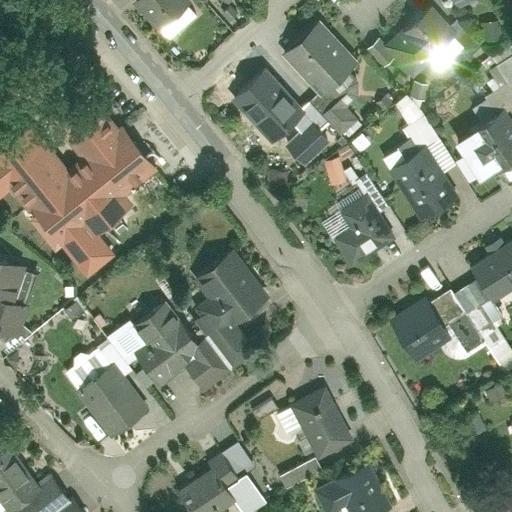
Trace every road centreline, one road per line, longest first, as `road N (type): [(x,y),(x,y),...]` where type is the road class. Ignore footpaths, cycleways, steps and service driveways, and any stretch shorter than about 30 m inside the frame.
road 1 (residential): [(105,492),(341,317)]
road 2 (residential): [(341,317),(180,102)]
road 3 (residential): [(446,511),(341,317)]
road 4 (residential): [(341,317),(511,205)]
road 5 (residential): [(0,360),(105,492)]
road 6 (residential): [(180,102),(303,0)]
road 7 (residential): [(180,102),(83,0)]
